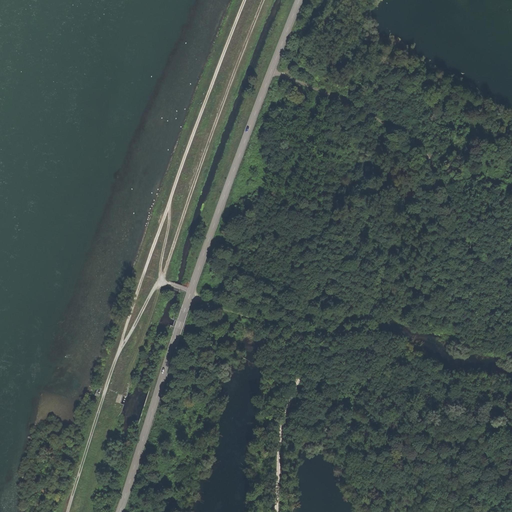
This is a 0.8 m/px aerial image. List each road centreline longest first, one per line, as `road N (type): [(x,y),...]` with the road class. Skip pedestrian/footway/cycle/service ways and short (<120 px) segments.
road 1 (tertiary): [(119,511),(193,280),(299,0)]
road 2 (track): [(245,0),(170,195),(67,511)]
road 3 (track): [(278,511),(275,453),(289,399),(310,365),(342,348),(400,353),(451,384),(511,397)]
road 4 (track): [(511,274),(473,249),(421,143),(274,69)]
road 5 (track): [(170,195),(159,280),(282,333),(310,365)]
